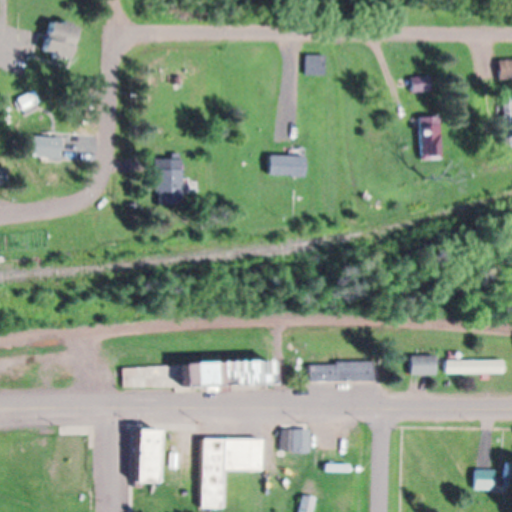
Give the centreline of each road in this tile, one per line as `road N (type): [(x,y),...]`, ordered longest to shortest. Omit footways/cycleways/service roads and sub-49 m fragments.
road 1 (track): [(0,341),(282,322),(511,332)]
road 2 (primary): [(511,410),(0,410)]
road 3 (residential): [(511,37),(115,34)]
road 4 (residential): [(0,219),(77,207),(105,182),(115,0)]
